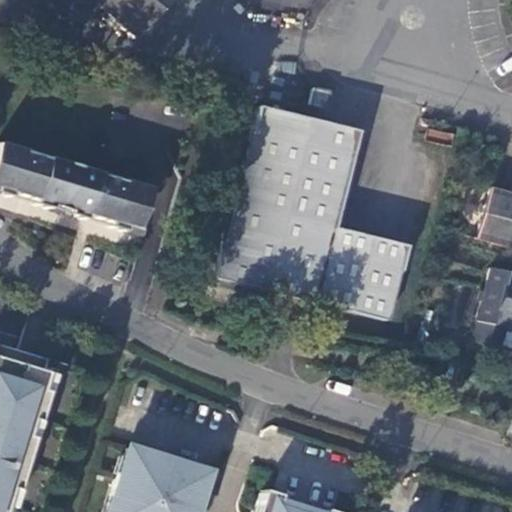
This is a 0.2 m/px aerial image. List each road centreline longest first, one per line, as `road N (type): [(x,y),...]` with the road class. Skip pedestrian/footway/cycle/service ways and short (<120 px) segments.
road 1 (residential): [(511,463),(123,319),(0,250)]
road 2 (unclassified): [(411,22),(435,66),(511,109)]
